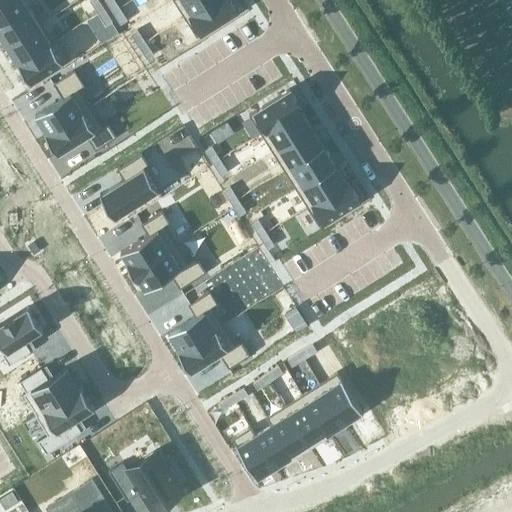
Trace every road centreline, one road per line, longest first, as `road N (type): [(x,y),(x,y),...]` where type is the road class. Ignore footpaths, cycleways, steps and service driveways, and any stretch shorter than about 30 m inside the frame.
road 1 (residential): [(511,376),(275,0)]
road 2 (tertiary): [(322,0),(511,293)]
road 3 (residential): [(0,103),(170,372)]
road 4 (residential): [(511,384),(349,477),(258,510)]
road 5 (residential): [(170,372),(131,394),(116,392),(36,276),(10,264),(0,247)]
road 6 (residential): [(170,372),(258,510)]
